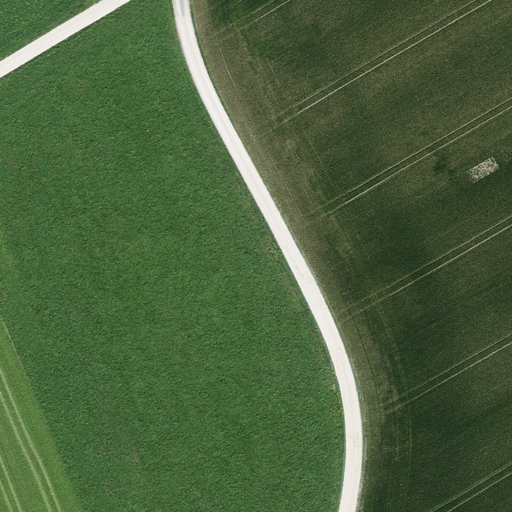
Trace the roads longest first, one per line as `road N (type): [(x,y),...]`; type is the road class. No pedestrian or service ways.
road 1 (track): [(180,0),(212,98),(334,324),(354,444),(341,511)]
road 2 (track): [(0,67),(107,0)]
